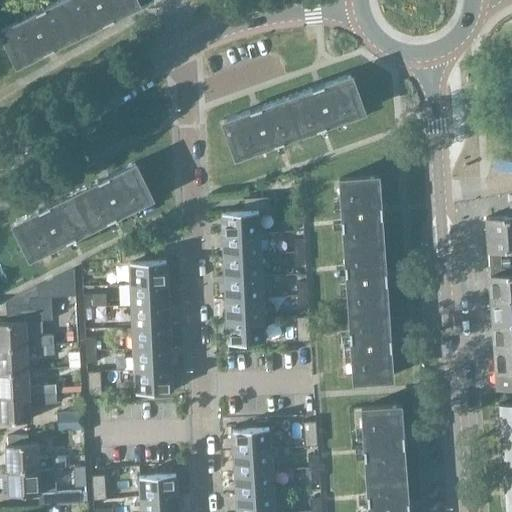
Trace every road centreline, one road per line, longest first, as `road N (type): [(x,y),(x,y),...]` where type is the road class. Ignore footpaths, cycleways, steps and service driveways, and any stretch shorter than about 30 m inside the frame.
road 1 (residential): [(205,511),(185,45)]
road 2 (tertiary): [(462,511),(439,189)]
road 3 (tertiary): [(0,151),(185,45)]
road 4 (tertiary): [(185,45),(274,14),(360,7)]
road 5 (tertiary): [(439,189),(427,53)]
